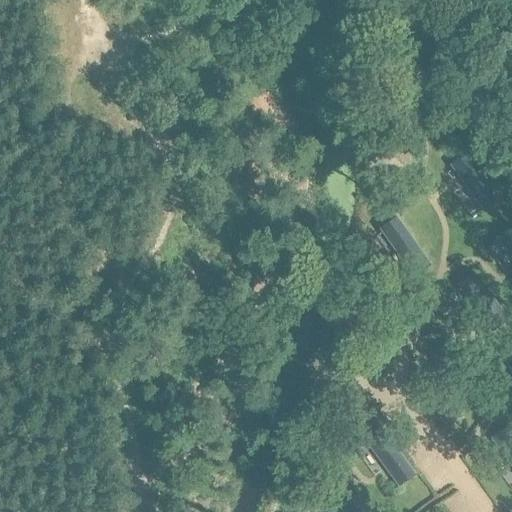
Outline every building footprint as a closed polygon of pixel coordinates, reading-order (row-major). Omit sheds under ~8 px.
[(416,110),(399,123),(434,170),(451,158),(416,110)] [(365,173),(349,186),(384,233),(401,221),(397,216),(365,173)] [(476,221),(459,233),(494,281),(511,268),(476,221)] [(406,286),(389,298),(425,346),(441,333),(406,286)] [(511,355),(496,333),(479,346),(511,390),(511,355)] [(448,354),(431,366),(466,414),(483,401),(448,354)] [(511,432),(507,426),(491,438),(511,467),(511,432)] [(381,427),(364,439),(400,487),(416,475),(381,427)] [(368,511),(355,494),(338,506),(342,511),(368,511)]
